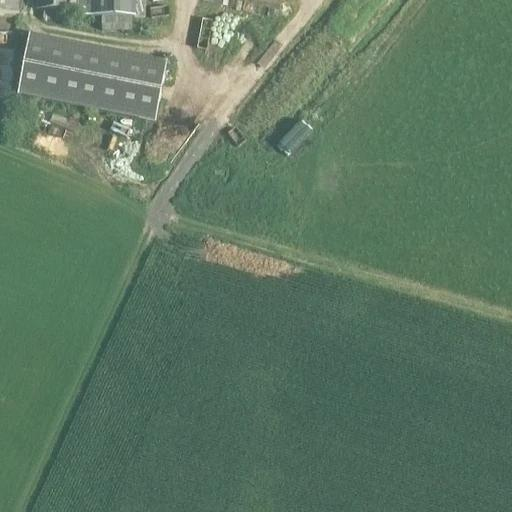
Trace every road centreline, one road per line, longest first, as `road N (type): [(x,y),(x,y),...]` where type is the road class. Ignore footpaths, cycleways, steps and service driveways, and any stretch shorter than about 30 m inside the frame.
road 1 (track): [(511,318),(188,226),(159,208)]
road 2 (track): [(159,208),(22,511)]
road 3 (track): [(315,0),(213,118),(159,208)]
road 4 (track): [(159,208),(0,141)]
